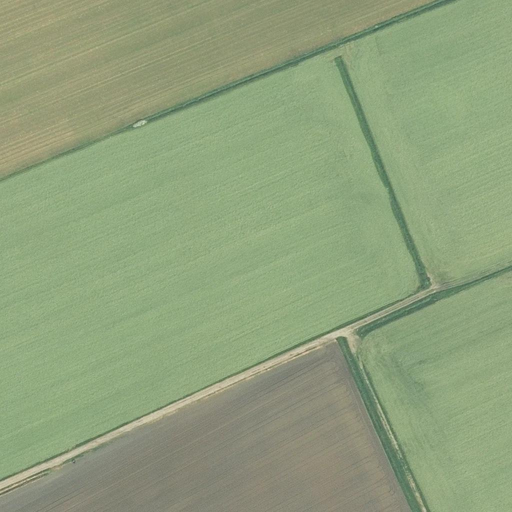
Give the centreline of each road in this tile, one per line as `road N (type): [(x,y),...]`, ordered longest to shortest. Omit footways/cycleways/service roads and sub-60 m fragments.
road 1 (track): [(0,485),(428,292)]
road 2 (track): [(349,328),(421,511)]
